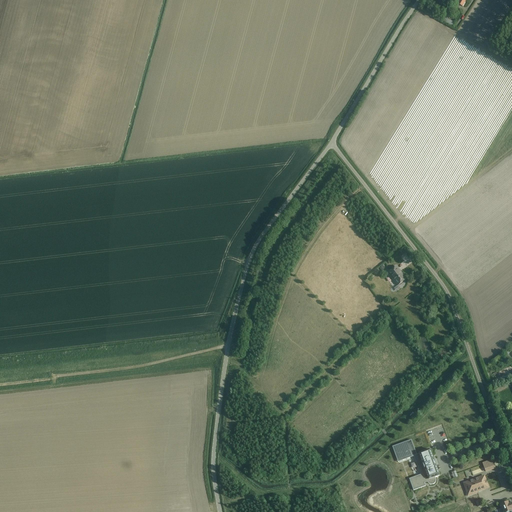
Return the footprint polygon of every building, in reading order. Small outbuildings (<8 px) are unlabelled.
[(453,27),(455,23),(445,18),(443,22),(453,27)] [(388,273),(398,285),(405,280),(400,274),(401,273),(396,267),(388,273)] [(403,461),(414,456),(421,475),(410,479),(409,479),(414,490),(413,490),(414,491),(414,490),(419,488),(419,489),(420,488),(425,486),(426,486),(425,486),(424,483),(427,482),(428,483),(429,484),(430,484),(430,485),(431,485),(432,485),(433,485),(434,484),(435,483),(435,482),(436,482),(436,481),(436,480),(436,479),(435,479),(435,478),(437,477),(439,476),(440,476),(439,475),(436,466),(436,465),(434,460),(430,450),(428,451),(427,451),(421,453),(419,454),(417,455),(411,440),(392,447),(397,460),(402,458),(403,461)] [(498,460),(478,465),(480,473),(500,468),(498,460)] [(484,476),(464,484),(468,494),(477,490),(478,492),(489,488),(487,483),(485,484),(484,481),(486,481),(484,476)] [(508,502),(505,503),(501,505),(503,511),(508,511),(511,511),(511,510),(511,509),(511,502),(509,504),(508,502)]
